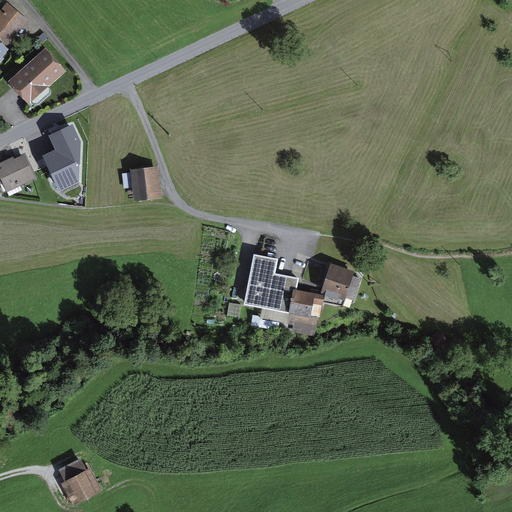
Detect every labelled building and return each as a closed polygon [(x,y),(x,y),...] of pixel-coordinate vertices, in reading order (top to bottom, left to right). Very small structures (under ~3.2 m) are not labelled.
[(7,7),(0,15),(0,44),(6,49),(27,23),(7,7)] [(48,48),(12,79),(32,101),(68,70),(48,48)] [(57,131),(40,141),(52,162),(69,152),(57,131)] [(12,159),(0,164),(0,182),(3,181),(8,190),(34,177),(24,156),(13,161),(12,159)] [(160,196),(157,169),(132,172),(136,199),(160,196)] [(282,253),(257,249),(247,302),(290,310),(288,325),(311,329),(319,288),(300,285),(302,275),(279,271),(282,253)] [(358,268),(334,259),(324,287),(349,295),(358,268)] [(447,338),(440,328),(430,334),(437,345),(447,338)] [(91,453),(64,467),(79,497),(107,483),(91,453)]
